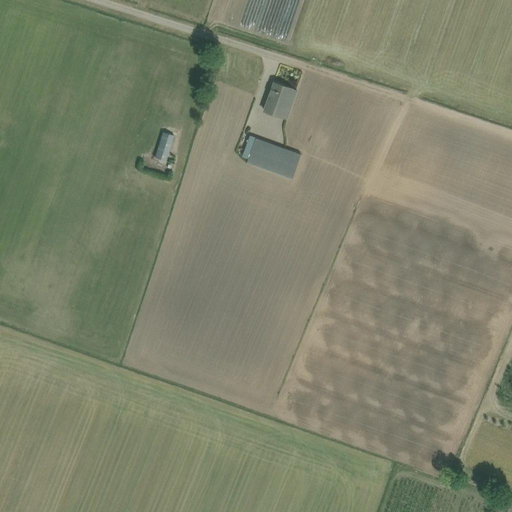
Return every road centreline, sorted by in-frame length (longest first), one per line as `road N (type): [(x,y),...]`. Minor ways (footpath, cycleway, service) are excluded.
road 1 (track): [(305,63),(511,134)]
road 2 (unclassified): [(98,0),(305,63)]
